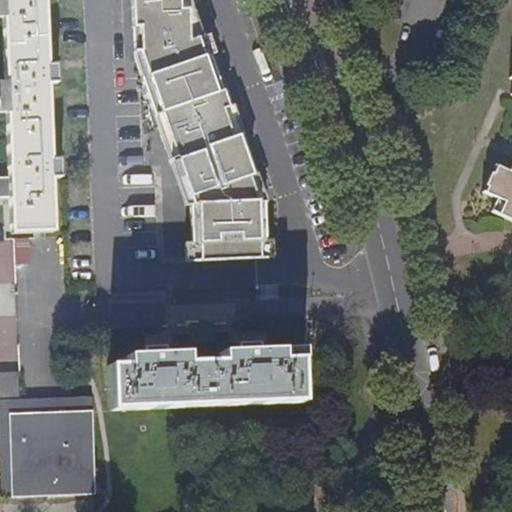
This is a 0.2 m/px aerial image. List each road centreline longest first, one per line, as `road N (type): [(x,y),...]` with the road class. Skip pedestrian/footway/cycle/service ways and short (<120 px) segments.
road 1 (residential): [(392,279),(111,277),(97,0)]
road 2 (tertiary): [(392,279),(340,107),(290,0)]
road 3 (tertiary): [(429,511),(392,279)]
